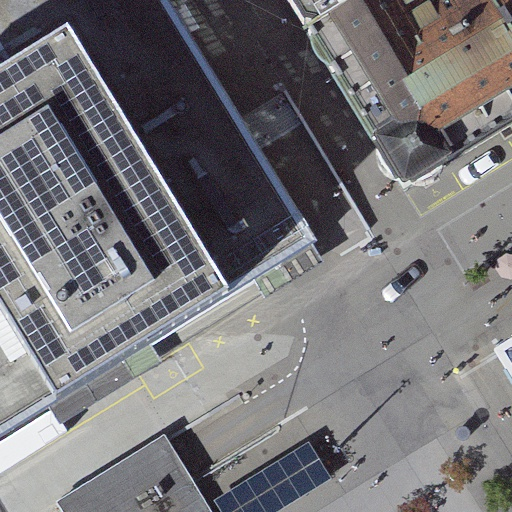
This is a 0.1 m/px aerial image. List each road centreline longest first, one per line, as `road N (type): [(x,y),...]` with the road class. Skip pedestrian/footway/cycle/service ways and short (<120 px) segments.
road 1 (residential): [(511,216),(415,276),(410,343)]
road 2 (residential): [(353,511),(410,343)]
